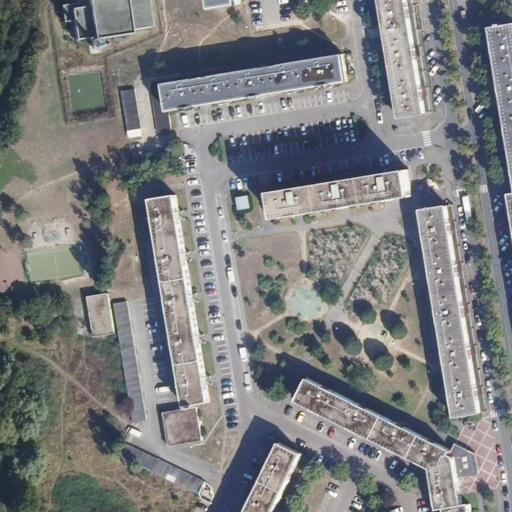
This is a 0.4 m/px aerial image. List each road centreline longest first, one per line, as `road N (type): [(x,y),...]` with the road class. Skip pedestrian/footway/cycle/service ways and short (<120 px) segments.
road 1 (tertiary): [(433,0),(509,511)]
road 2 (tertiary): [(511,363),(451,0)]
